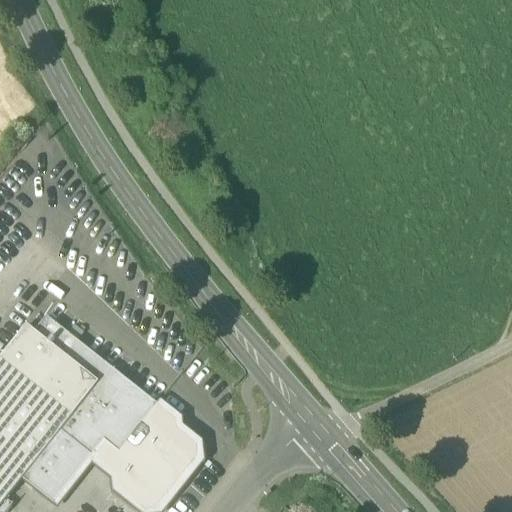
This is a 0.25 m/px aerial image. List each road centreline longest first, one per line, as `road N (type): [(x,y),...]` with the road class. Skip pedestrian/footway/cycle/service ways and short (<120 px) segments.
road 1 (secondary): [(19,0),(114,175),(313,429)]
road 2 (residential): [(511,344),(349,426),(313,429)]
road 3 (unclassified): [(313,429),(266,460),(224,511)]
